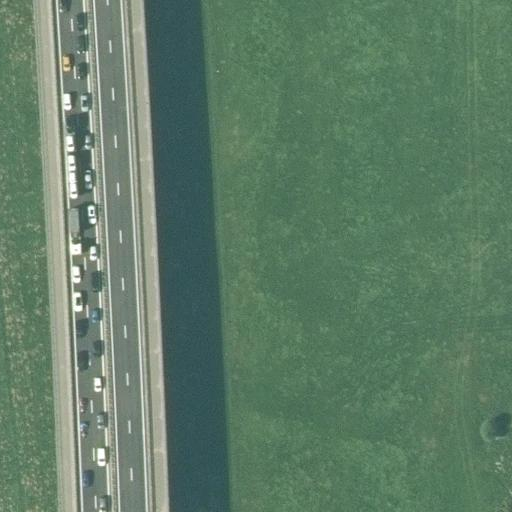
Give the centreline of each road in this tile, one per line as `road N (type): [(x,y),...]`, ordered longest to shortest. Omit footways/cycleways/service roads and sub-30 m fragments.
road 1 (unclassified): [(41,0),(67,511)]
road 2 (trunk): [(70,0),(95,511)]
road 3 (trunk): [(131,511),(107,0)]
road 4 (unclassified): [(159,511),(136,0)]
